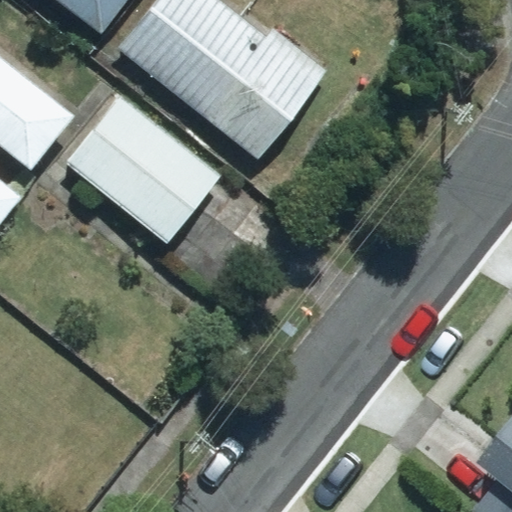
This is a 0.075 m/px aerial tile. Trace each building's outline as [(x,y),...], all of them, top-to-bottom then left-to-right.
[(68,0),(113,34),(139,0),(68,0)] [(232,0),(158,0),(125,42),(272,157),(340,69),(279,21),(272,30),(232,0)] [(0,35),(0,232),(33,191),(0,164),(0,151),(9,140),(46,169),(93,110),(0,35)] [(126,90),(71,160),(177,243),(231,172),(126,90)] [(511,511),(511,488),(499,503),(510,511),(511,511)]
